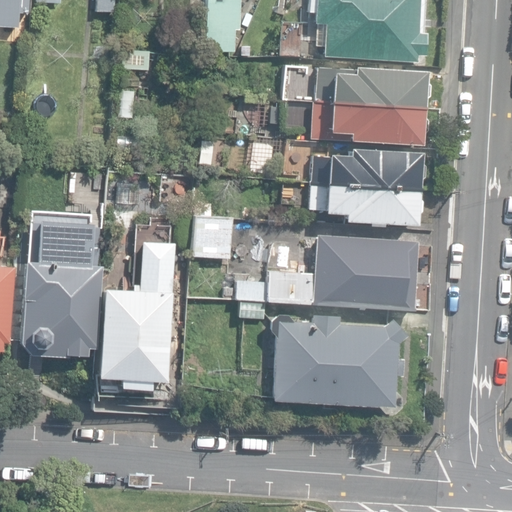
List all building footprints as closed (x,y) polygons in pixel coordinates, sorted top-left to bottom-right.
[(0,0),(0,26),(19,27),(19,13),(27,14),(27,0),(0,0)] [(189,0),(188,17),(201,18),(202,0),(189,0)] [(204,0),(203,50),(233,52),(234,30),(238,30),(239,0),(204,0)] [(321,56),(415,62),(416,55),(423,56),(425,32),(421,31),(422,0),(306,0),(306,13),(313,14),(313,23),(323,24),(321,56)] [(121,67),(147,68),(147,51),(122,50),(121,50),(121,67)] [(313,99),(313,101),(419,107),(421,70),(391,68),(392,62),(375,60),(374,68),(351,67),(351,73),(334,72),(334,67),(315,66),(313,99)] [(131,118),(133,91),(119,90),(117,117),(131,118)] [(419,107),(313,101),(303,100),(302,117),(311,117),(312,117),(311,127),(312,127),(311,135),(329,136),(329,131),(345,132),(345,140),(417,143),(419,107)] [(246,114),(270,116),(271,103),(247,102),(246,114)] [(141,150),(142,137),(116,136),(115,148),(141,150)] [(308,181),(415,188),(417,151),(345,148),(345,154),(325,152),(325,156),(310,154),(308,181)] [(415,188),(308,181),(307,208),(321,209),(321,212),(341,213),(341,220),(413,224),(415,188)] [(192,214),(210,216),(211,203),(192,202),(192,214)] [(187,256),(227,258),(230,217),(226,217),(190,215),(187,256)] [(95,265),(97,248),(89,246),(91,224),(36,220),(34,261),(22,260),(20,298),(22,298),(18,342),(31,355),(62,356),(63,354),(94,357),(99,266),(95,265)] [(233,300),(239,300),(264,301),(264,300),(411,309),(416,240),(324,234),(315,234),(312,273),(266,270),(265,282),(235,280),(233,300)] [(164,381),(171,242),(138,241),(136,284),(132,284),(131,290),(101,288),(96,377),(120,378),(119,386),(143,387),(143,380),(164,381)] [(0,350),(2,350),(2,342),(8,342),(12,266),(0,265),(0,350)] [(262,320),(264,301),(239,300),(238,318),(262,320)] [(382,412),(391,412),(398,406),(399,396),(392,390),(395,375),(401,374),(401,358),(395,358),(396,342),(404,334),(389,318),(381,325),(336,323),(336,315),(309,314),(309,321),(289,321),(285,314),(275,314),(269,320),(269,329),(272,335),(270,399),(375,405),(382,412)]
